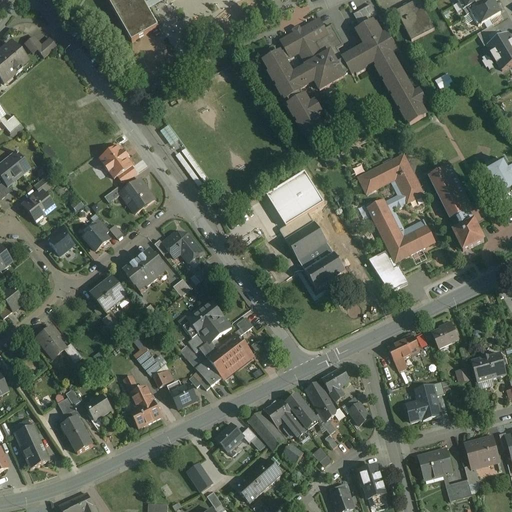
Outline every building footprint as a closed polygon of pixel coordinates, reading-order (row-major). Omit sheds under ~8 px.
[(106,0),(132,44),(158,29),(145,7),(157,0),(164,0),(165,1),(167,0),(106,0)] [(455,0),(462,12),(463,12),(467,17),(470,15),(478,28),(500,15),(492,1),(487,4),(485,0),(455,0)] [(419,1),(396,13),(411,42),(434,31),(419,1)] [(371,6),(353,16),(359,27),(377,17),(371,6)] [(319,22),(281,43),(285,52),(280,55),(285,64),(291,60),(291,59),(299,54),(306,67),(329,53),(330,55),(337,51),(343,47),(331,27),(324,32),(319,22)] [(306,69),(292,76),(285,64),(280,55),(280,54),(274,57),(270,56),(269,60),(263,63),(269,74),(268,75),(273,84),(275,83),(278,89),(276,90),(281,99),(283,98),(285,101),(286,101),(289,106),(288,107),(290,110),(288,111),(294,120),(295,119),(298,125),(297,126),(302,135),(304,134),(310,145),(316,141),(319,142),(320,139),(326,136),(316,117),(321,114),(315,103),(310,106),(304,97),(303,98),(300,93),(301,92),(301,91),(314,83),(319,92),(344,78),(343,77),(350,74),(352,77),(355,75),(356,77),(365,71),(364,70),(368,68),(367,66),(373,63),(377,69),(375,70),(380,79),(382,78),(385,84),(384,85),(389,94),(391,93),(394,99),(392,100),(397,109),(399,108),(402,113),(400,114),(406,124),(407,123),(409,126),(426,117),(420,107),(425,104),(419,93),(414,96),(390,55),(395,52),(386,36),(381,39),(380,36),(381,35),(376,26),(374,27),(372,24),(356,33),(365,48),(342,61),(337,51),(330,55),(329,53),(306,67),(305,68),(306,69)] [(492,27),(477,36),(484,48),(486,47),(492,43),(489,38),(496,34),(492,27)] [(492,43),(486,47),(491,55),(490,56),(496,65),(497,64),(502,73),(511,66),(511,42),(511,43),(507,35),(492,43)] [(50,40),(41,48),(33,39),(24,46),(31,54),(35,50),(44,60),(57,49),(50,40)] [(10,45),(0,54),(0,57),(1,59),(0,60),(0,82),(3,86),(15,76),(14,75),(26,64),(10,45)] [(52,112),(52,74),(32,74),(32,112),(52,112)] [(447,74),(434,81),(439,90),(452,83),(447,74)] [(92,146),(69,109),(53,119),(58,127),(52,131),(62,147),(65,145),(69,150),(79,144),(83,152),(92,146)] [(0,115),(0,124),(10,136),(20,127),(13,118),(6,124),(3,119),(0,115)] [(168,125),(160,131),(170,146),(179,141),(168,125)] [(76,157),(83,152),(78,145),(71,150),(76,157)] [(114,181),(118,179),(123,175),(132,168),(133,167),(128,161),(129,160),(124,153),(123,154),(119,147),(100,161),(104,168),(109,175),(109,174),(114,181)] [(186,149),(176,156),(198,188),(208,181),(186,149)] [(57,158),(64,167),(73,160),(66,151),(57,158)] [(15,155),(0,167),(0,179),(0,180),(3,183),(7,188),(22,176),(20,174),(26,169),(26,168),(16,157),(17,156),(15,153),(13,154),(15,155)] [(335,154),(323,160),(328,168),(334,165),(331,160),(336,157),(335,154)] [(218,178),(204,155),(198,158),(213,181),(218,178)] [(383,202),(367,210),(395,265),(422,252),(414,235),(407,239),(402,230),(402,229),(393,211),(398,208),(399,210),(403,208),(402,206),(407,204),(407,205),(423,197),(403,157),(358,180),(366,196),(391,184),(399,198),(385,205),(383,202)] [(504,162),(483,175),(500,204),(511,198),(511,199),(511,168),(509,171),(504,162)] [(471,210),(450,168),(451,168),(450,168),(429,179),(450,220),(450,221),(455,218),(460,229),(453,233),(463,253),(484,242),(474,222),(468,225),(463,214),(471,210)] [(268,197),(285,229),(326,205),(308,173),(268,197)] [(44,180),(33,189),(38,195),(40,193),(43,195),(51,188),(44,180)] [(155,202),(140,182),(122,195),(122,196),(121,197),(135,216),(155,202)] [(118,190),(104,199),(109,206),(121,197),(122,196),(122,195),(118,190)] [(38,195),(22,207),(35,224),(51,211),(45,204),(48,202),(43,195),(40,193),(38,195)] [(285,229),(280,232),(279,232),(284,241),(316,292),(345,274),(309,217),(285,229)] [(110,233),(98,219),(93,223),(97,228),(97,227),(105,237),(110,233)] [(105,237),(97,227),(97,228),(84,239),(96,253),(109,242),(105,237)] [(59,228),(47,238),(51,243),(63,233),(59,228)] [(279,232),(272,235),(271,232),(270,232),(278,245),(284,241),(279,232)] [(51,243),(48,245),(59,258),(74,247),(63,233),(51,243)] [(162,245),(162,246),(168,253),(175,261),(181,256),(188,265),(196,259),(196,260),(199,260),(202,258),(202,255),(202,254),(187,236),(178,235),(175,237),(174,236),(162,245)] [(162,245),(160,242),(154,247),(163,258),(168,253),(162,246),(162,245)] [(0,272),(11,264),(0,250),(0,272)] [(150,253),(124,273),(129,280),(128,281),(135,290),(136,289),(140,293),(146,288),(147,289),(159,280),(158,279),(166,273),(162,268),(163,267),(156,259),(155,260),(150,253)] [(369,260),(385,295),(406,285),(397,266),(392,269),(384,253),(369,260)] [(207,267),(194,277),(200,284),(212,274),(207,267)] [(112,281),(92,297),(106,315),(126,299),(112,281)] [(183,281),(173,289),(181,299),(191,292),(183,281)] [(23,305),(9,287),(0,294),(0,298),(3,303),(0,305),(0,318),(2,322),(23,305)] [(201,309),(187,320),(190,323),(189,323),(189,324),(182,329),(192,342),(199,337),(222,319),(212,305),(203,312),(201,309)] [(159,317),(151,307),(145,311),(154,321),(159,317)] [(120,327),(111,315),(102,322),(112,333),(120,327)] [(207,346),(233,333),(222,319),(199,337),(207,346)] [(246,319),(237,326),(244,336),(253,329),(246,319)] [(450,326),(441,330),(440,330),(441,333),(432,336),(439,350),(439,349),(449,344),(450,346),(458,342),(450,325),(450,326)] [(66,350),(50,330),(36,341),(52,361),(64,352),(66,350)] [(222,355),(243,345),(233,333),(207,346),(222,355)] [(413,338),(388,350),(394,365),(395,365),(397,370),(406,366),(403,361),(420,353),(418,350),(413,338)] [(243,345),(222,355),(239,367),(252,357),(243,345)] [(82,359),(71,346),(66,350),(64,352),(75,365),(82,359)] [(222,355),(207,346),(200,351),(203,356),(197,360),(187,349),(180,354),(211,388),(222,380),(239,367),(222,355)] [(500,355),(471,363),(477,386),(506,377),(500,355)] [(153,359),(142,368),(151,379),(162,370),(153,359)] [(342,371),(322,382),(330,395),(336,403),(343,399),(344,396),(339,390),(350,384),(342,371)] [(168,372),(162,375),(162,376),(154,379),(159,390),(174,383),(168,372)] [(132,378),(124,382),(131,397),(139,392),(132,378)] [(199,384),(193,378),(189,382),(197,390),(201,386),(206,393),(211,389),(203,380),(199,384)] [(336,413),(319,384),(305,392),(324,424),(324,425),(330,420),(335,417),(334,417),(335,413),(336,413)] [(432,388),(415,392),(418,404),(406,407),(411,425),(422,422),(422,423),(440,418),(435,399),(444,397),(441,384),(432,387),(432,388)] [(175,385),(167,389),(178,412),(197,403),(190,387),(182,391),(180,386),(177,388),(175,385)] [(147,389),(139,392),(131,397),(137,411),(153,403),(147,389)] [(72,392),(66,396),(68,400),(68,399),(74,408),(80,404),(72,392)] [(317,423),(297,397),(286,406),(307,431),(317,423)] [(103,398),(97,402),(98,402),(93,405),(93,404),(85,409),(95,423),(112,412),(107,404),(106,405),(102,399),(103,399),(103,398)] [(68,400),(57,405),(68,424),(77,419),(80,418),(74,408),(68,399),(68,400)] [(137,411),(130,414),(139,431),(162,420),(154,403),(153,403),(137,411)] [(301,427),(282,404),(282,403),(265,413),(277,428),(283,423),(292,434),(301,427)] [(360,405),(349,413),(360,427),(370,419),(360,405)] [(286,443),(261,414),(248,424),(273,454),(277,451),(285,444),(286,443)] [(68,424),(62,427),(67,437),(82,429),(77,419),(68,424)] [(330,420),(324,425),(324,424),(321,426),(330,437),(334,433),(330,427),(333,425),(330,420)] [(29,421),(10,430),(29,472),(48,463),(29,421)] [(232,427),(216,442),(227,454),(243,439),(241,437),(232,427)] [(301,427),(292,434),(297,441),(306,434),(301,427)] [(82,429),(67,437),(77,455),(92,447),(82,429)] [(248,430),(241,437),(243,439),(249,446),(257,439),(248,430)] [(511,435),(506,437),(505,436),(499,437),(503,453),(509,451),(511,462),(511,435)] [(338,448),(330,437),(325,441),(333,451),(338,448)] [(491,439),(465,446),(471,468),(472,472),(475,471),(498,464),(491,439)] [(285,444),(277,451),(283,458),(289,448),(285,444)] [(303,457),(290,447),(289,448),(283,458),(282,458),(295,468),(303,457)] [(312,455),(324,469),(331,462),(320,449),(312,455)] [(0,473),(9,469),(0,451),(0,473)] [(446,452),(418,459),(424,480),(441,475),(442,478),(443,477),(452,475),(446,452)] [(268,461),(235,490),(249,506),(282,476),(268,461)] [(187,474),(200,494),(213,486),(200,466),(187,474)] [(471,468),(464,470),(468,485),(469,487),(479,484),(475,471),(472,472),(471,468)] [(376,469),(359,475),(366,497),(383,492),(376,469)] [(441,475),(424,480),(426,487),(444,482),(443,477),(442,478),(441,475)] [(468,485),(446,491),(450,504),(472,498),(469,487),(468,485)] [(344,486),(329,492),(331,498),(335,511),(350,511),(353,511),(347,493),(344,486)] [(222,507),(214,494),(208,499),(216,511),(222,507)] [(87,496),(58,509),(60,511),(88,511),(93,510),(93,509),(87,496)]
